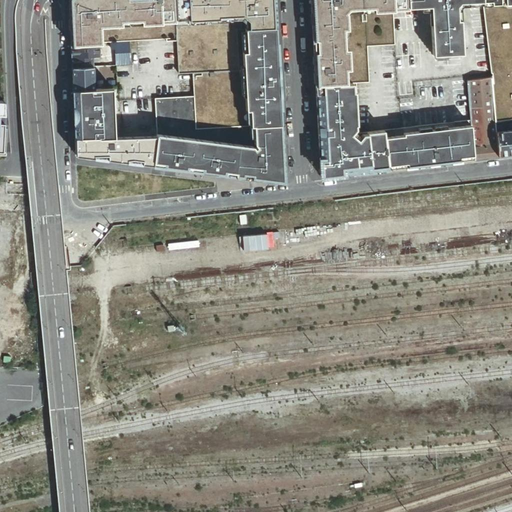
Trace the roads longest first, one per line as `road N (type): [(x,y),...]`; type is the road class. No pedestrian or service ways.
road 1 (tertiary): [(73,511),(31,16)]
road 2 (residential): [(60,172),(63,200),(80,216),(304,191)]
road 3 (residential): [(304,191),(511,169)]
road 4 (residential): [(292,0),(304,191)]
road 5 (residential): [(60,172),(55,25),(45,0)]
road 6 (residential): [(10,0),(18,170)]
